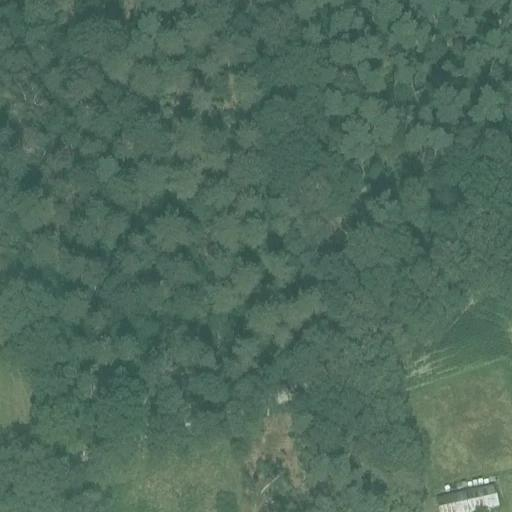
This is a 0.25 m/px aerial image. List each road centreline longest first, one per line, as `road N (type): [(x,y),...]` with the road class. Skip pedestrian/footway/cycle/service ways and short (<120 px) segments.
road 1 (track): [(0,476),(297,389),(353,348),(511,159)]
road 2 (track): [(353,348),(402,511)]
